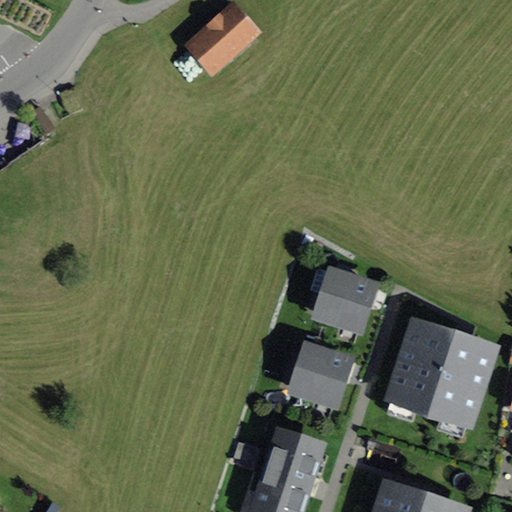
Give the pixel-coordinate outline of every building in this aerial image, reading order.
[(231,11),(192,46),(213,69),(252,34),(231,11)] [(63,145),(0,184),(0,257),(96,197),(63,145)] [(318,317),(358,330),(373,287),(332,274),(318,317)] [(468,422),(491,352),(415,327),(392,397),(411,403),(415,411),(441,419),(449,416),(468,422)] [(334,405),(348,362),(308,349),(293,391),(334,405)] [(254,511),(257,511),(298,511),(320,448),(279,435),(254,511)] [(456,511),(387,489),(379,511),(456,511)]
